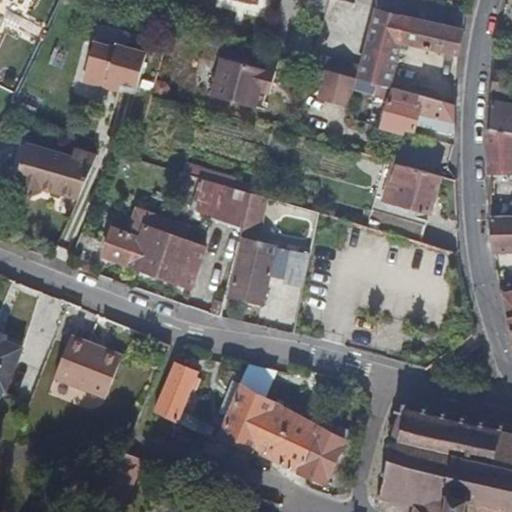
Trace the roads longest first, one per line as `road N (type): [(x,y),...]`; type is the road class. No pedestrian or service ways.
road 1 (unclassified): [(385,380),(159,318),(0,255)]
road 2 (residential): [(511,368),(463,221),(463,156),(494,0)]
road 3 (unclassified): [(356,511),(385,380)]
road 4 (unclassified): [(511,408),(385,380)]
